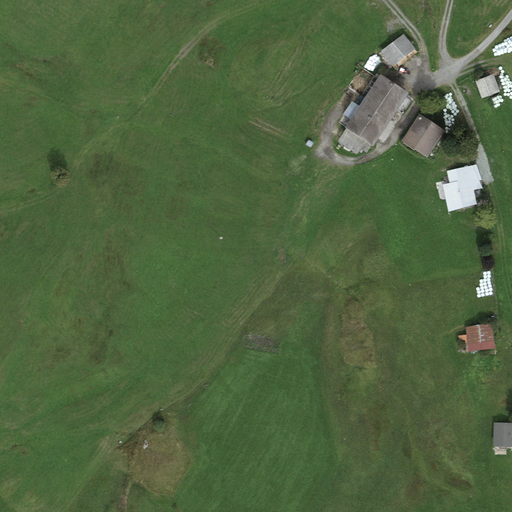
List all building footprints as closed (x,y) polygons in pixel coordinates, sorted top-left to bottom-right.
[(403,34),(380,51),(392,67),(415,49),(403,34)] [(410,93),(380,73),(345,126),(348,128),(339,141),(357,153),(360,149),(367,154),(372,146),(374,147),(410,93)] [(494,78),(476,82),(481,100),(499,95),(494,78)] [(445,131),(419,114),(401,141),(427,158),(445,131)] [(455,181),(439,185),(442,199),(446,198),(450,211),(475,204),(473,189),(482,187),(472,166),(453,170),(455,181)] [(466,335),(458,336),(460,352),(495,348),(492,324),(465,327),(466,335)] [(511,423),(493,423),(493,447),(511,446),(511,423)]
